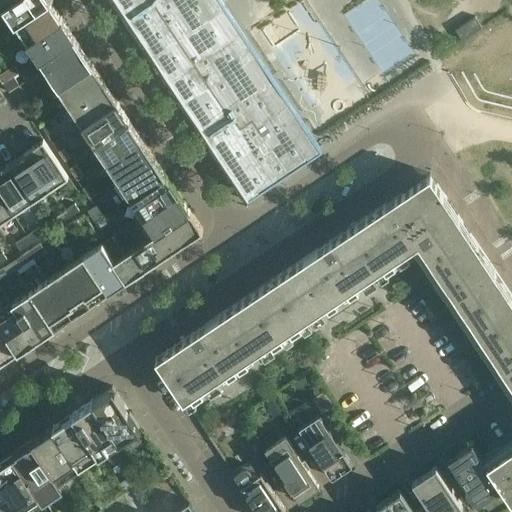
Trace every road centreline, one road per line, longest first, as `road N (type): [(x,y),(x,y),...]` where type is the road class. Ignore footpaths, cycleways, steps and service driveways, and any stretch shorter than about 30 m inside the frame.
road 1 (residential): [(125,357),(397,172)]
road 2 (residential): [(236,231),(0,392)]
road 3 (residential): [(236,231),(82,0)]
road 4 (residential): [(397,172),(401,146),(371,138),(236,231)]
road 5 (residential): [(331,511),(511,390)]
road 6 (residential): [(230,511),(125,357)]
road 7 (unclassified): [(397,172),(424,154),(443,158),(511,258)]
road 8 (residential): [(0,442),(125,357)]
